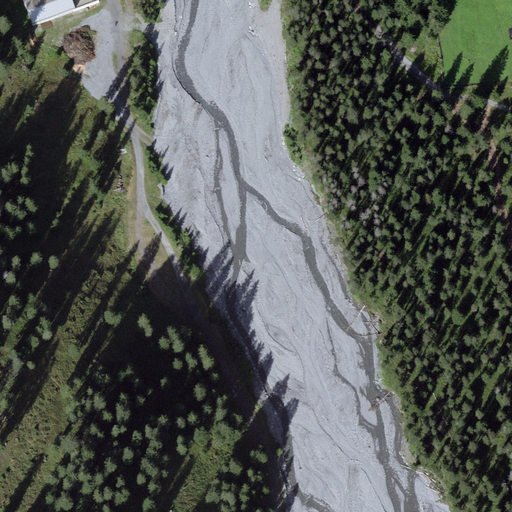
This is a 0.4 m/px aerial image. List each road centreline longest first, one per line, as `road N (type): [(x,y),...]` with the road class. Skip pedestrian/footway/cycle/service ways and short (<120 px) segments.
road 1 (track): [(110,0),(121,49),(122,119),(143,208),(272,461),(275,511)]
road 2 (track): [(511,107),(436,93),(411,77),(351,0)]
road 3 (track): [(482,105),(511,236)]
